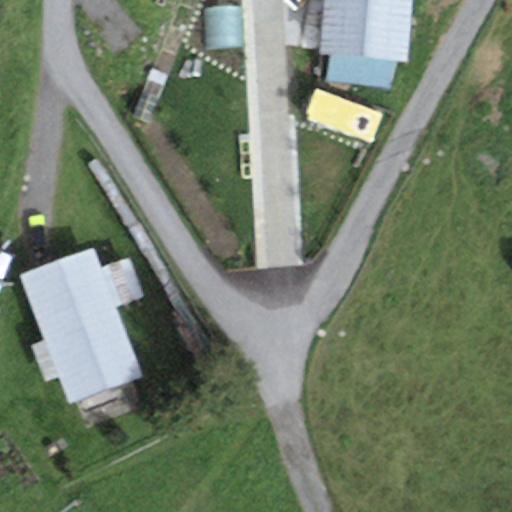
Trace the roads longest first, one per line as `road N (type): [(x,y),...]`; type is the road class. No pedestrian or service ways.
road 1 (residential): [(487,0),(338,267),(312,301),(276,323),(242,319),(213,292),(70,70),(55,0)]
road 2 (track): [(276,0),(276,323),(290,431),(322,511)]
